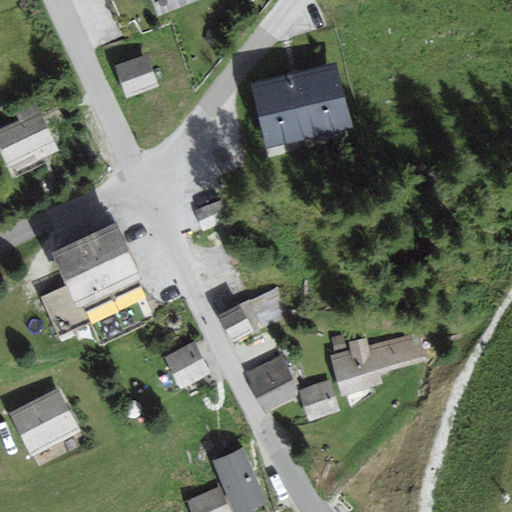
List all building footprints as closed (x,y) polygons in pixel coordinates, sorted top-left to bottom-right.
[(148,59),(118,69),(129,99),(158,89),(148,59)] [(343,65),(258,84),(272,148),(358,129),(343,65)] [(41,109),(0,126),(0,138),(15,173),(60,155),(41,109)] [(127,224),(66,253),(79,285),(47,299),(63,337),(94,325),(89,314),(151,284),(127,224)] [(277,291),(251,303),(261,324),(287,312),(277,291)] [(243,306),(225,315),(237,339),(255,329),(243,306)] [(417,335),(335,358),(345,395),(385,384),(382,376),(425,364),(417,335)] [(198,342),(169,355),(184,385),(213,372),(198,342)] [(283,355),(255,368),(270,399),(298,386),(283,355)] [(332,382),(302,390),(310,420),(340,411),(332,382)] [(61,389),(14,412),(36,455),(82,432),(61,389)] [(246,446),(219,458),(241,511),(245,511),(270,502),(246,446)] [(229,511),(222,488),(189,499),(193,511),(229,511)]
